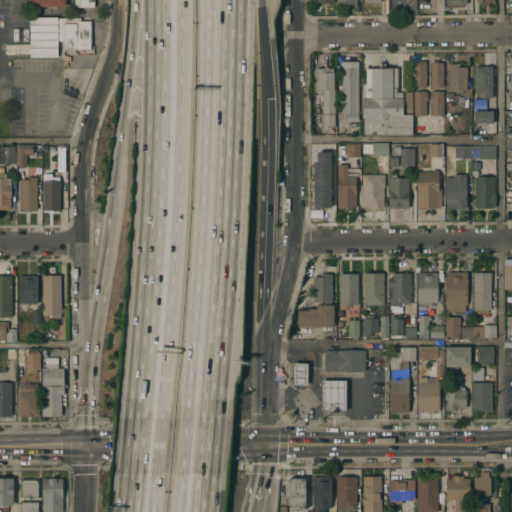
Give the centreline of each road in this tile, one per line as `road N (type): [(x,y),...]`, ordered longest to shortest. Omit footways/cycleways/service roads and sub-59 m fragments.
road 1 (motorway): [(154,0),(154,179),(136,419)]
road 2 (motorway): [(179,0),(176,216),(160,419)]
road 3 (motorway): [(185,418),(208,0)]
road 4 (motorway): [(210,418),(231,0)]
road 5 (residential): [(115,0),(116,36),(80,152),(82,292)]
road 6 (residential): [(291,255),(295,0)]
road 7 (secondary): [(263,448),(511,445)]
road 8 (motorway): [(137,0),(109,244)]
road 9 (motorway): [(268,342),(269,99)]
road 10 (residential): [(511,240),(294,244)]
road 11 (residential): [(511,35),(296,35)]
road 12 (secondary): [(82,449),(263,448)]
road 13 (secondary): [(83,325),(82,449)]
